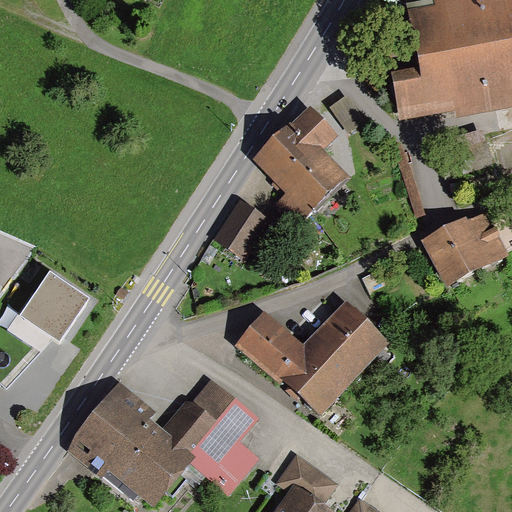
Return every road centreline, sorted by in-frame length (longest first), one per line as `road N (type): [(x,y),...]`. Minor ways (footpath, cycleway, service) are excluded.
road 1 (tertiary): [(343,0),(132,329)]
road 2 (residential): [(511,188),(328,279),(170,334)]
road 3 (residential): [(424,511),(170,334)]
road 4 (tertiary): [(132,329),(4,511)]
